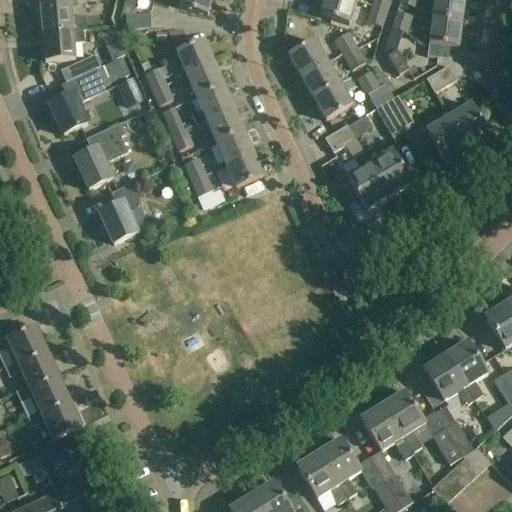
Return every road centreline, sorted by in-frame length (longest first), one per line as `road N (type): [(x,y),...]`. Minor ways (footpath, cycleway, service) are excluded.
road 1 (residential): [(252,0),(247,38),(265,102),(380,350)]
road 2 (residential): [(168,486),(236,453),(380,350)]
road 3 (residential): [(168,486),(75,283)]
road 4 (residential): [(380,350),(511,221)]
road 5 (residential): [(75,283),(0,117)]
